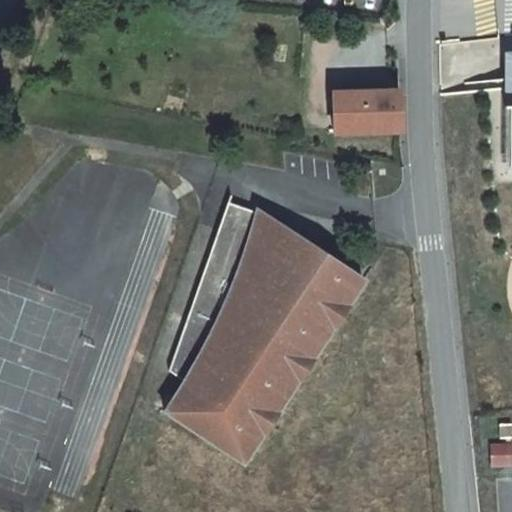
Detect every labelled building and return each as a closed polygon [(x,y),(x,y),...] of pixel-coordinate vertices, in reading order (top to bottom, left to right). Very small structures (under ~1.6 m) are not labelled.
[(400,90),(333,92),(335,133),(401,131),(400,90)] [(142,193),(79,173),(70,200),(51,195),(15,312),(34,319),(25,339),(166,383),(169,370),(171,365),(228,203),(234,184),(209,176),(193,224),(179,219),(184,208),(162,201),(172,178),(151,173),(142,193)] [(189,378),(186,381),(185,384),(183,383),(182,385),(183,386),(167,411),(165,409),(164,411),(167,413),(167,412),(192,428),(191,429),(192,430),(193,429),(217,444),(216,446),(217,447),(218,446),(242,462),(245,464),(246,462),(244,461),(260,436),(262,437),(263,436),(261,435),(278,409),(279,410),(281,409),(279,408),(296,383),(297,384),(298,382),(296,381),(313,356),(314,357),(316,355),(314,355),(331,329),(332,330),(333,329),(332,328),(348,303),(349,303),(351,302),(350,302),(363,281),(285,229),(280,237),(255,229),(261,214),(228,203),(171,365),(189,378)] [(171,365),(169,370),(186,381),(189,378),(171,365)] [(511,442),(491,444),(491,467),(511,466),(511,442)]
